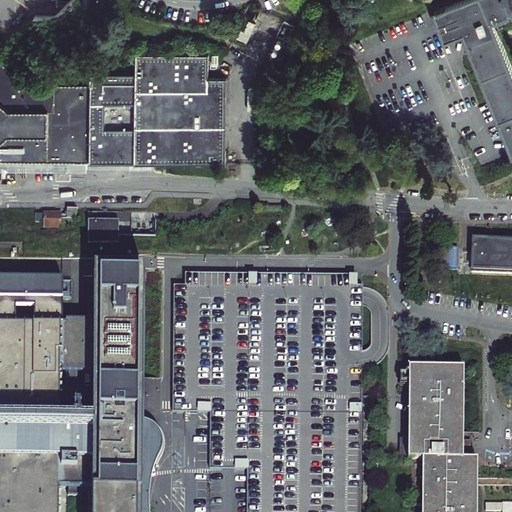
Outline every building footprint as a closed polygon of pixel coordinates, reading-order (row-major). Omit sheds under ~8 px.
[(511,0),(459,0),(435,9),(447,37),(465,29),(474,51),(511,148),(511,68),(492,18),(511,10),(511,0)] [(0,160),(5,160),(50,161),(189,163),(226,163),(227,80),(208,80),(209,57),(138,56),(138,74),(94,74),(94,85),(29,84),(4,58),(0,58),(0,160)] [(189,163),(50,161),(50,174),(59,175),(59,181),(74,181),(74,169),(190,170),(189,163)] [(62,214),(45,214),(45,228),(61,228),(61,227),(73,227),(74,220),(78,220),(78,209),(68,209),(68,215),(62,215),(62,214)] [(120,222),(89,222),(89,237),(120,237),(120,222)] [(511,242),(475,242),(472,242),(471,274),(511,275),(511,242)] [(72,302),(71,281),(0,281),(0,511),(57,511),(58,490),(92,490),(91,511),(154,511),(155,505),(155,495),(161,453),(162,429),(162,406),(161,390),(158,371),(153,366),(148,363),(144,362),(143,275),(95,276),(95,327),(60,327),(60,302),(72,302)] [(361,511),(362,287),(356,288),(356,276),(185,275),(185,288),(174,288),(173,412),(193,413),(211,413),(210,470),(230,470),(248,470),(247,511),(361,511)] [(466,370),(414,369),(413,460),(427,460),(426,511),(480,511),(481,487),(511,487),(511,480),(480,480),(481,461),(465,461),(466,433),(466,370)] [(504,504),(487,504),(486,511),(511,511),(511,503),(504,503),(504,504)]
